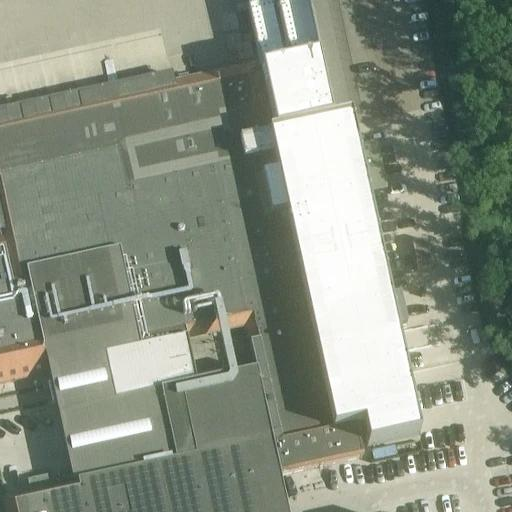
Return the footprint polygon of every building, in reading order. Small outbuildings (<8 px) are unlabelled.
[(100,66),(144,56),(140,39),(96,49),(100,66)] [(264,511),(258,483),(362,460),(355,426),(411,414),(352,142),(274,159),(255,68),(172,86),(170,76),(0,112),(0,235),(0,237),(0,236),(0,384),(47,374),(68,472),(26,481),(29,494),(2,500),(4,511),(264,511)] [(269,102),(268,119),(291,119),(292,103),(269,102)] [(354,149),(364,196),(385,191),(375,144),(354,149)] [(411,245),(417,273),(431,270),(425,241),(411,245)] [(388,295),(394,326),(407,323),(400,293),(388,295)] [(471,511),(474,505),(462,500),(463,494),(456,469),(438,462),(425,465),(422,464),(395,471),(394,484),(401,511),(471,511)]
